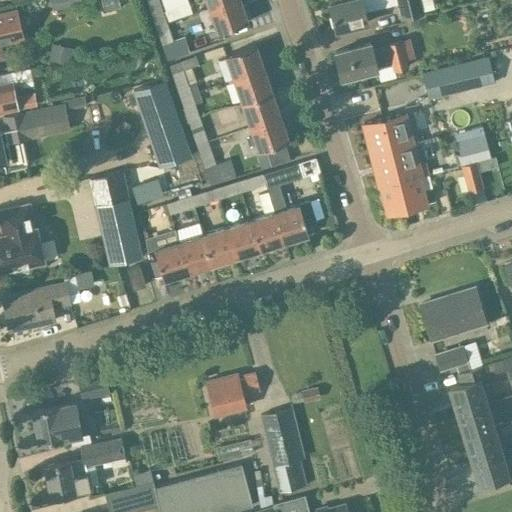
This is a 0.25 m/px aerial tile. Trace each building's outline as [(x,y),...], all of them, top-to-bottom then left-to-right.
[(102,0),(105,13),(121,10),(118,0),(102,0)] [(155,27),(167,23),(159,0),(155,0),(147,3),(155,27)] [(205,0),(209,8),(232,0),(205,0)] [(248,22),(240,0),(232,0),(209,8),(217,33),(248,22)] [(346,0),(329,4),(335,30),(365,22),(362,11),(397,3),(401,19),(424,14),(420,0),(346,0)] [(0,43),(23,38),(17,13),(0,16),(0,43)] [(167,23),(155,27),(166,59),(189,52),(184,36),(173,40),(167,23)] [(378,68),(393,64),(395,70),(407,67),(405,59),(414,57),(409,38),(386,43),(387,45),(371,49),(369,40),(333,50),(342,78),(378,69),(378,68)] [(64,64),(70,62),(73,49),(51,45),(48,61),(64,64)] [(256,45),(225,55),(234,80),(264,69),(256,45)] [(195,55),(169,65),(180,98),(191,94),(188,84),(183,70),(198,64),(195,55)] [(494,83),(488,56),(422,72),(428,99),(494,83)] [(264,69),(234,80),(242,103),(272,93),(264,69)] [(190,155),(163,78),(132,89),(159,166),(190,155)] [(37,106),(34,94),(14,97),(11,83),(0,85),(0,113),(17,109),(37,106)] [(272,93),(242,103),(243,106),(250,126),(280,116),(272,93)] [(191,94),(180,98),(184,109),(188,121),(200,117),(195,104),(191,94)] [(87,105),(85,95),(62,100),(63,104),(2,118),(5,130),(0,130),(0,162),(5,162),(7,171),(27,165),(21,141),(69,130),(64,110),(87,105)] [(379,186),(420,175),(405,112),(363,122),(379,186),(379,185),(379,186)] [(280,116),(250,126),(258,149),(258,151),(288,140),(280,116)] [(200,117),(188,121),(189,124),(193,135),(205,131),(200,117)] [(460,154),(458,154),(461,164),(491,156),(488,146),(460,154)] [(211,150),(199,154),(210,184),(236,176),(230,161),(217,166),(211,150)] [(475,162),(462,165),(469,190),(483,186),(476,161),(475,162)] [(297,163),(262,173),(265,184),(268,190),(271,201),(274,211),(284,242),(309,234),(305,224),(316,220),(310,200),(286,208),(278,184),(301,177),(297,163)] [(143,257),(123,170),(88,178),(108,265),(143,257)] [(320,171),(310,174),(312,181),(322,178),(320,171)] [(262,173),(238,180),(242,191),(265,184),(262,173)] [(427,203),(420,175),(379,186),(386,213),(427,203)] [(164,194),(158,177),(131,186),(137,203),(164,194)] [(238,180),(214,188),(218,199),(242,191),(238,180)] [(214,188),(190,195),(194,206),(202,204),(218,199),(214,188)] [(190,195),(166,203),(170,214),(194,206),(190,195)] [(34,227),(29,203),(0,209),(0,221),(1,227),(3,227),(5,234),(0,235),(0,270),(44,260),(36,227),(34,227)] [(265,214),(250,219),(260,249),(284,242),(274,211),(265,214)] [(250,219),(226,226),(236,257),(260,249),(250,219)] [(226,226),(202,234),(212,265),(236,257),(226,226)] [(202,234),(178,241),(188,272),(212,265),(202,234)] [(178,241),(154,249),(157,259),(162,275),(163,280),(188,272),(178,241)] [(145,285),(139,264),(126,268),(132,289),(145,285)] [(74,275),(77,286),(92,283),(90,272),(74,275)] [(69,303),(64,281),(2,294),(10,329),(54,319),(51,306),(69,303)] [(485,322),(474,287),(420,303),(430,335),(452,328),(453,332),(485,322)] [(456,366),(459,372),(485,364),(482,364),(475,340),(434,353),(440,371),(456,366)] [(507,370),(511,384),(511,355),(496,360),(499,372),(507,370)] [(485,364),(459,372),(456,373),(459,383),(450,386),(457,411),(487,402),(479,379),(489,376),(485,364)] [(259,390),(254,373),(237,376),(236,373),(205,381),(215,415),(245,407),(243,395),(259,390)] [(78,379),(82,399),(110,393),(106,374),(78,379)] [(318,388),(301,392),(304,404),(320,400),(318,388)] [(75,402),(55,406),(32,411),(39,445),(63,439),(63,438),(77,435),(88,433),(88,430),(84,427),(80,428),(75,402)] [(487,402),(457,411),(464,435),(494,427),(487,402)] [(307,484),(300,459),(304,458),(291,407),(260,416),(273,466),(279,492),(307,484)] [(464,435),(471,460),(501,451),(494,427),(464,435)] [(124,457),(121,436),(79,445),(82,457),(43,466),(51,498),(88,488),(82,466),(124,457)] [(219,461),(254,453),(251,439),(215,447),(219,461)] [(509,475),(501,451),(471,460),(479,485),(509,475)] [(152,481),(136,485),(105,493),(109,511),(132,511),(158,507),(159,511),(222,511),(252,504),(241,465),(154,487),(152,481)] [(260,508),(273,504),(271,496),(259,498),(260,508)]
